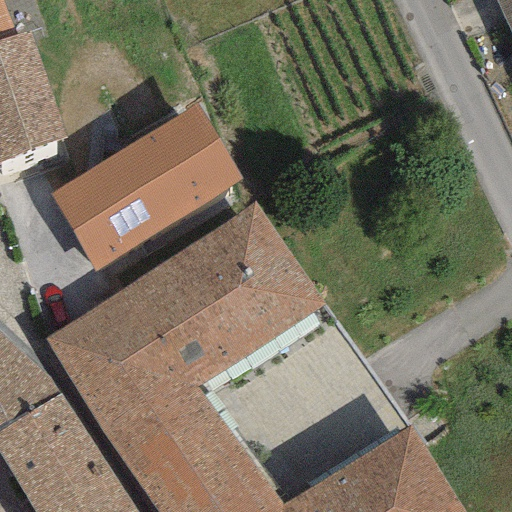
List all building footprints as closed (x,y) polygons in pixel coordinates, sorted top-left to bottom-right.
[(511,0),(491,0),(511,45),(511,0)] [(0,52),(14,48),(0,11),(0,52)] [(0,170),(62,150),(27,44),(14,48),(0,52),(0,170)] [(240,188),(196,114),(50,200),(94,284),(240,188)] [(327,316),(254,215),(50,346),(155,511),(462,511),(416,440),(288,511),(202,396),(327,316)] [(0,343),(0,441),(61,404),(52,392),(0,343)] [(128,511),(61,404),(0,441),(0,461),(30,511),(128,511)]
